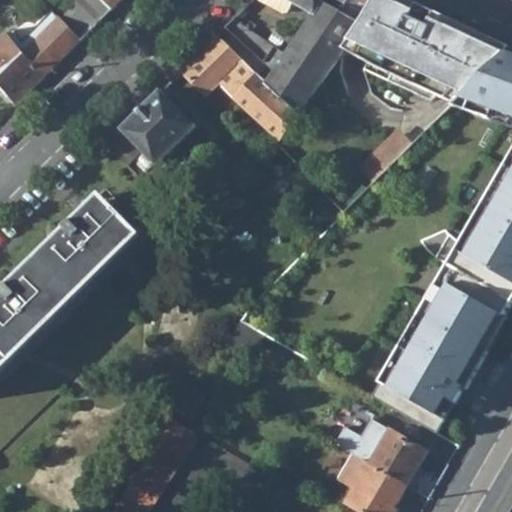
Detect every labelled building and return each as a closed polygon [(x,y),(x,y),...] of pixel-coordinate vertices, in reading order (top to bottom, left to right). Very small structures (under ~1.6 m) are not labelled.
[(0,84),(16,104),(45,76),(80,42),(112,10),(102,0),(67,0),(73,6),(60,18),(58,15),(45,28),(56,40),(45,50),(35,39),(21,52),(7,33),(0,38),(0,84)] [(102,0),(112,10),(121,0),(102,0)] [(266,83),(300,114),(372,0),(352,0),(345,13),(325,0),(324,0),(314,14),(296,40),(286,54),(273,73),(266,83)] [(289,0),(314,14),(324,0),(325,0),(345,13),(352,0),(289,0)] [(506,51),(398,0),(378,0),(353,40),(466,92),(506,51)] [(263,63),(275,46),(265,39),(235,18),(226,27),(263,63)] [(275,24),(265,39),(275,46),(286,54),(296,40),(275,24)] [(219,83),(283,141),(303,117),(266,83),(218,35),(181,71),(205,97),(219,83)] [(286,54),(275,46),(263,63),(273,73),(286,54)] [(511,51),(466,97),(511,113),(511,51)] [(107,145),(126,166),(143,150),(158,166),(196,127),(181,112),(184,108),(181,104),(177,108),(161,91),(107,145)] [(401,126),(362,165),(377,181),(417,142),(401,126)] [(511,180),(469,256),(511,280),(511,180)] [(0,459),(135,320),(93,276),(136,233),(102,199),(0,303),(0,459)] [(504,315),(452,284),(391,386),(443,416),(504,315)] [(195,422),(211,398),(194,386),(178,412),(195,422)] [(145,511),(197,434),(174,420),(110,511),(145,511)] [(354,453),(408,484),(428,451),(373,420),(364,437),(346,427),(337,444),(354,453)] [(408,484),(354,453),(339,479),(349,486),(342,498),(348,502),(352,504),(365,511),(397,511),(399,509),(400,509),(404,503),(400,500),(408,484)]
